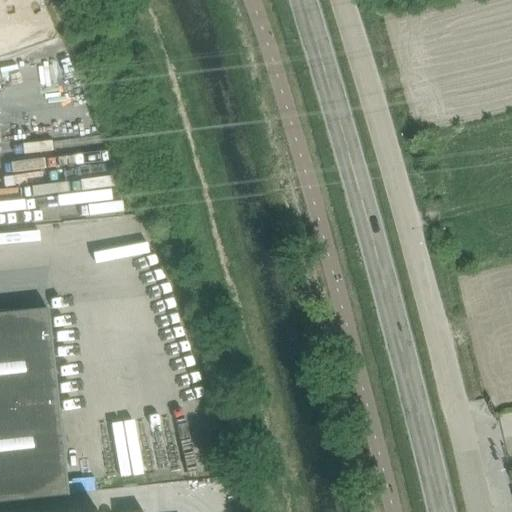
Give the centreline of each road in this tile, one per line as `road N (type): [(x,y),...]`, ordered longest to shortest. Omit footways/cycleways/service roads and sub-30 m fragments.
road 1 (unclassified): [(480,511),(340,0)]
road 2 (secondary): [(302,0),(441,511)]
road 3 (unknown): [(0,248),(90,241),(108,348)]
